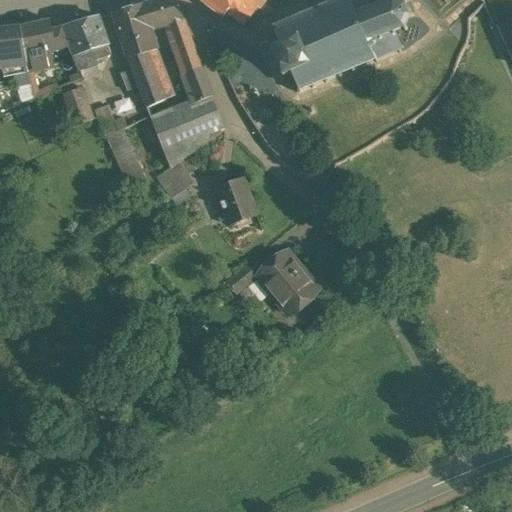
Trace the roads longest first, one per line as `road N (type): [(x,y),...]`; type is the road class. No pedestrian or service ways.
road 1 (track): [(481,464),(357,253)]
road 2 (tertiary): [(370,511),(511,453)]
